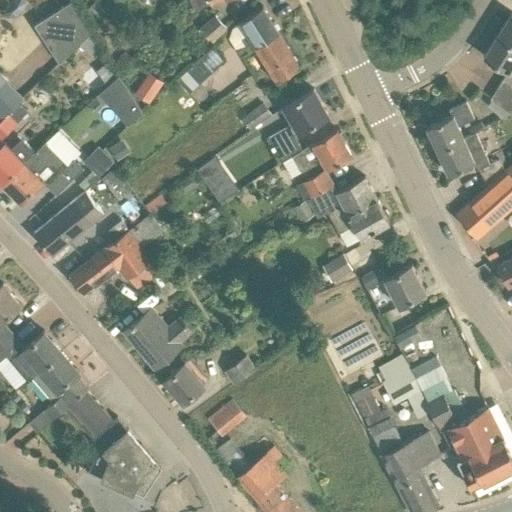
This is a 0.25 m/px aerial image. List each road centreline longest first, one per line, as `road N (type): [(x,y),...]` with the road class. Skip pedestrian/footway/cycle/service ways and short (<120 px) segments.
road 1 (secondary): [(511,352),(433,233),(366,102)]
road 2 (residential): [(135,378),(0,228)]
road 3 (unclassified): [(226,511),(155,396),(135,378)]
road 4 (residential): [(366,102),(434,63),(479,0)]
